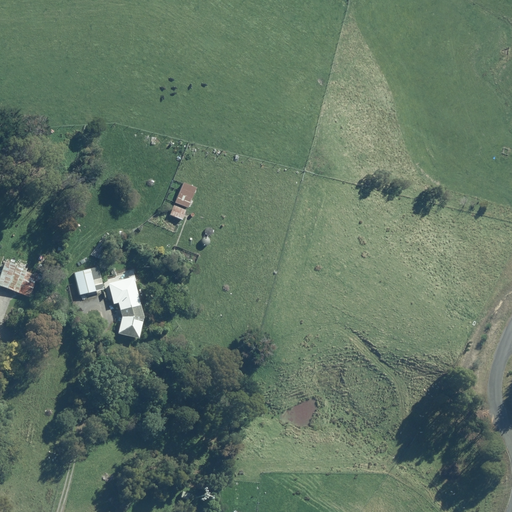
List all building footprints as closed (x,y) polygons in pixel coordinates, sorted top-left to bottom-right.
[(195,190),(181,185),(173,205),(186,210),(195,190)] [(175,234),(185,211),(173,206),(163,229),(175,234)] [(0,287),(29,298),(37,274),(1,261),(0,264),(0,287)] [(97,266),(72,273),(78,297),(103,290),(97,266)] [(143,319),(133,278),(106,285),(112,306),(117,305),(121,318),(116,335),(137,341),(143,319)]
